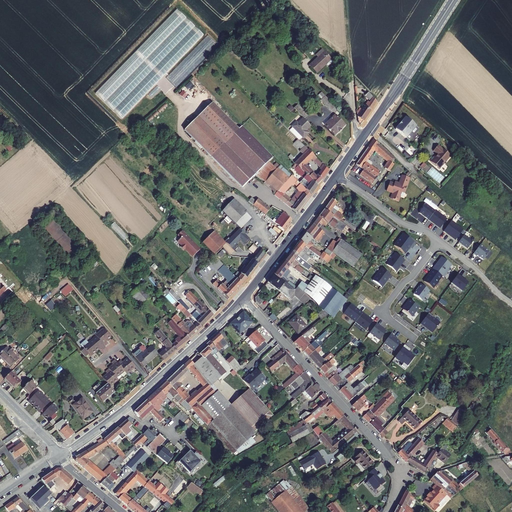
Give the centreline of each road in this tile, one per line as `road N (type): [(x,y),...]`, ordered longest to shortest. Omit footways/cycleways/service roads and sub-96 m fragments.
road 1 (residential): [(387,511),(397,486),(390,458),(243,297)]
road 2 (primary): [(59,456),(131,404),(243,297)]
road 3 (primary): [(359,145),(453,0)]
road 4 (primary): [(243,297),(338,176)]
